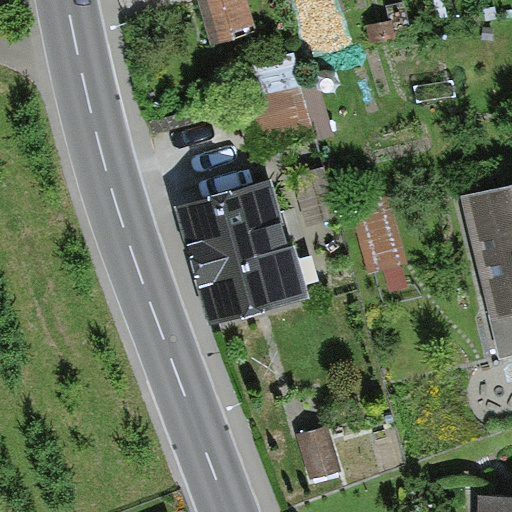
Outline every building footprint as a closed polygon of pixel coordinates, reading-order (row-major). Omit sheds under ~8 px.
[(246,0),(198,0),(211,44),(232,38),(230,31),(253,25),(246,0)] [(298,86),(252,100),(265,142),(310,129),(298,86)] [(326,165),(291,174),(305,228),(340,219),(326,165)] [(271,180),(176,207),(209,327),(311,299),(296,245),(289,246),(271,180)] [(511,184),(462,196),(492,321),(511,316),(511,184)] [(511,316),(492,321),(501,357),(511,354),(511,316)] [(329,425),(297,433),(310,481),(342,472),(329,425)] [(511,511),(511,496),(478,495),(477,511),(511,511)]
